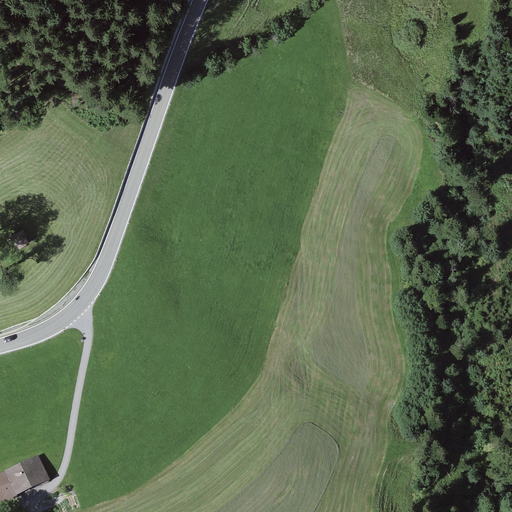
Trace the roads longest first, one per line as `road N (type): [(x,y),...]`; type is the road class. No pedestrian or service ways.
road 1 (tertiary): [(0,346),(59,324),(100,276),(198,0)]
road 2 (track): [(76,309),(89,338),(67,463),(58,484),(28,502),(30,511)]
